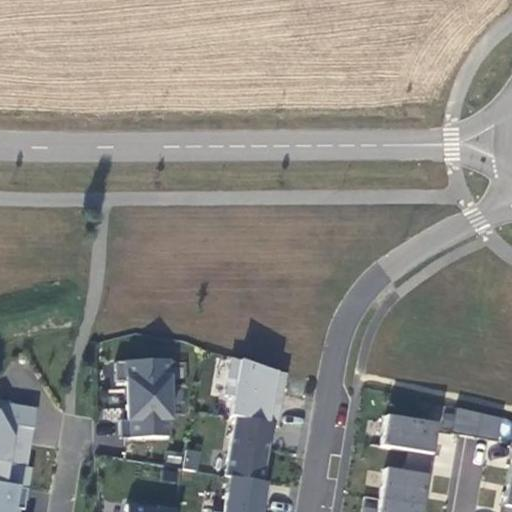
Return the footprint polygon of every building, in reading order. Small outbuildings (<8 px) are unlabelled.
[(284,370),(232,352),(224,396),(232,397),(229,416),(233,417),(272,423),(275,424),(284,370)] [(168,361),(114,361),(115,381),(125,380),(126,409),(130,409),(130,420),(119,420),(120,438),(167,437),(167,420),(169,420),(168,361)] [(381,444),(435,456),(440,429),(497,441),(503,412),(393,389),(381,444)] [(35,408),(0,402),(0,462),(25,467),(35,408)] [(272,423),(233,417),(223,476),(235,478),(260,482),(266,443),(269,443),(272,423)] [(184,449),(181,469),(198,471),(200,451),(184,449)] [(510,511),(511,454),(501,511),(510,511)] [(424,511),(428,471),(382,467),(379,498),(362,497),(360,511),(424,511)] [(259,511),(265,483),(260,482),(235,478),(233,495),(225,494),(222,511),(213,511),(212,511),(259,511)] [(25,488),(0,484),(0,511),(11,511),(12,508),(22,510),(25,488)]
